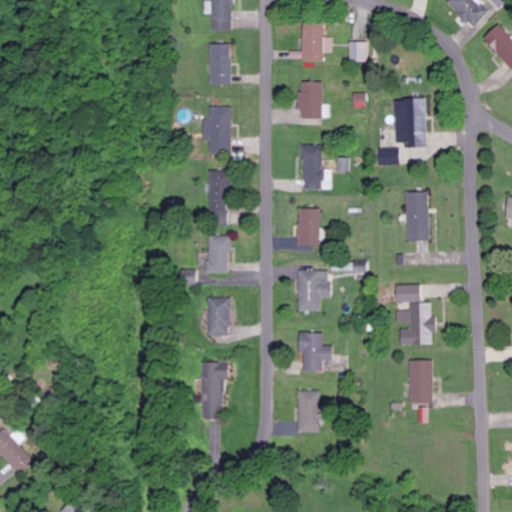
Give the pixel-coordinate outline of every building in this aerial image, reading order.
[(212,0),(213,14),(218,14),(219,30),(233,30),(232,0),(212,0)] [(451,0),(448,4),(475,29),(493,11),(481,0),(451,0)] [(303,62),(325,62),(325,54),(333,54),(333,38),(325,38),(325,25),(304,24),(303,62)] [(511,37),(499,26),(486,42),(511,64),(511,37)] [(369,63),(369,43),(351,43),(351,63),(369,63)] [(229,46),(220,47),(220,53),(214,54),(217,77),(232,75),(229,46)] [(324,106),(324,83),(301,83),(300,111),(303,111),(303,119),(330,120),(330,106),(324,106)] [(368,103),(369,95),(355,94),(355,102),(368,103)] [(396,101),(397,144),(407,144),(407,148),(428,148),(427,100),(396,101)] [(233,108),(211,108),(211,121),(205,121),(204,141),(211,141),(211,154),(233,155),(233,108)] [(324,171),(324,147),(303,147),(303,190),(324,190),(324,186),(332,186),(332,171),(324,171)] [(401,166),(400,149),(379,150),(380,167),(401,166)] [(339,173),(351,173),(351,159),(338,159),(339,173)] [(213,227),(231,226),(229,172),(210,173),(213,227)] [(430,215),(422,206),(415,212),(423,221),(430,215)] [(321,210),(299,210),(300,247),(322,246),(321,210)] [(210,275),(230,274),(230,255),(233,255),(233,237),(209,237),(210,275)] [(322,312),(322,299),(332,299),(331,272),(300,272),(301,312),(322,312)] [(402,347),(434,346),(434,335),(438,335),(437,316),(433,316),(433,303),(423,303),(422,286),(398,287),(398,304),(411,304),(412,330),(402,330),(402,347)] [(231,338),(232,299),(210,299),(209,337),(231,338)] [(324,373),(324,362),(333,362),(333,347),(324,347),(325,334),(302,334),(301,362),(306,362),(305,373),(324,373)] [(412,362),(412,405),(435,405),(435,362),(412,362)] [(230,363),(204,364),(205,421),(226,421),(225,382),(231,382),(230,363)] [(323,392),(300,392),(300,433),(322,434),(323,392)] [(29,439),(20,431),(14,437),(6,430),(0,436),(0,453),(24,475),(37,461),(22,447),(29,439)]
